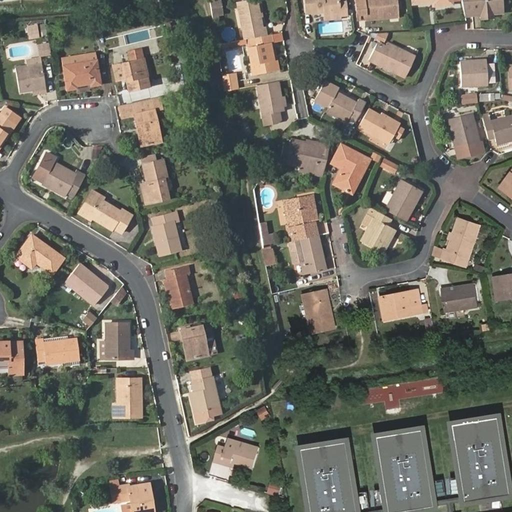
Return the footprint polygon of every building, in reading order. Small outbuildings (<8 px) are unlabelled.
[(222,0),(210,1),(212,18),(224,17),(222,0)] [(253,39),(268,36),(267,27),(263,28),(257,0),(253,0),(238,3),(246,40),(253,39)] [(342,14),(342,16),(348,16),(347,2),(340,2),(339,0),(306,0),(308,15),(319,13),(319,10),(326,10),(326,13),(326,16),(342,14)] [(391,17),(391,20),(399,19),(397,0),(356,0),(358,19),(366,18),(391,17)] [(461,0),(465,16),(479,15),(479,13),(492,12),(492,14),(502,13),(500,0),(461,0)] [(275,43),(273,35),(268,36),(253,39),(254,47),(249,48),(254,75),(279,70),(278,60),(274,61),(271,43),(275,43)] [(38,43),(39,56),(51,56),(51,43),(38,43)] [(377,46),(371,59),(379,63),(378,65),(394,72),(395,68),(408,74),(416,56),(387,44),(385,47),(385,49),(377,46)] [(62,58),(67,89),(77,88),(76,85),(90,83),(91,85),(101,84),(97,60),(96,53),(62,58)] [(129,91),(149,87),(143,58),(113,65),(116,80),(127,78),(129,91)] [(461,61),(462,85),(488,85),(487,61),(461,61)] [(16,67),(20,92),(46,88),(42,63),(16,67)] [(406,77),(408,74),(395,68),(394,72),(406,77)] [(236,76),(223,78),(224,79),(224,84),(237,82),(236,76)] [(237,82),(224,84),(226,92),(238,90),(239,90),(237,82)] [(282,97),(280,82),(259,86),(265,115),(267,126),(279,124),(281,121),(282,121),(280,113),(285,112),(284,107),(282,97)] [(316,100),(329,107),(327,111),(347,123),(349,119),(356,122),(365,103),(359,100),(357,103),(337,92),(339,89),(325,82),(316,100)] [(151,97),(149,87),(129,91),(132,101),(151,97)] [(463,105),(478,102),(477,92),(461,94),(463,105)] [(479,101),(495,101),(495,93),(479,94),(479,101)] [(502,100),(511,102),(511,95),(503,94),(502,100)] [(163,109),(160,96),(152,98),(155,111),(163,109)] [(155,111),(152,98),(132,102),(135,115),(142,146),(161,141),(155,111)] [(132,102),(119,105),(121,118),(135,115),(132,102)] [(0,113),(0,142),(5,136),(7,138),(16,124),(13,123),(18,115),(6,106),(1,114),(0,113)] [(383,117),(369,110),(360,127),(390,143),(399,126),(393,123),(394,121),(384,115),(383,117)] [(490,114),(483,116),(489,139),(495,137),(497,142),(511,138),(511,117),(492,122),(490,114)] [(450,121),(456,149),(479,144),(473,115),(450,121)] [(324,178),(331,146),(320,143),(319,146),(307,144),(292,141),(291,147),(284,146),(282,156),(289,157),(287,164),(302,167),(315,170),(314,174),(314,176),(324,178)] [(346,165),(344,169),(336,184),(351,192),(359,175),(362,176),(370,160),(343,146),(335,160),(346,165)] [(155,154),(141,157),(146,182),(151,203),(169,199),(164,178),(167,177),(163,158),(156,160),(155,154)] [(397,175),(401,166),(384,158),(380,167),(397,175)] [(334,163),(344,169),(346,165),(335,160),(334,163)] [(54,163),(42,184),(65,197),(67,192),(74,196),(85,176),(77,171),(75,174),(54,163)] [(359,175),(351,192),(354,193),(362,176),(359,175)] [(151,203),(146,182),(142,183),(146,204),(151,203)] [(403,182),(387,211),(404,221),(410,210),(412,211),(422,192),(403,182)] [(511,195),(511,190),(505,185),(503,188),(511,195)] [(93,190),(82,208),(94,215),(92,218),(112,230),(113,228),(121,233),(130,217),(103,201),(105,197),(93,190)] [(285,203),(290,224),(317,218),(313,197),(285,203)] [(94,215),(82,208),(79,213),(91,220),(92,218),(94,215)] [(379,211),(362,241),(383,254),(396,230),(388,226),(392,219),(379,211)] [(153,227),(160,255),(181,249),(174,222),(178,221),(176,212),(153,218),(155,226),(153,227)] [(463,256),(472,258),(483,226),(462,219),(451,251),(448,251),(445,259),(460,264),(463,256)] [(319,222),(320,232),(328,231),(326,221),(319,222)] [(260,223),(261,245),(275,245),(274,233),(269,233),(268,222),(260,223)] [(292,236),(293,242),(300,241),(319,237),(316,223),(303,226),(304,233),(292,236)] [(32,236),(17,256),(32,267),(37,262),(52,273),(64,258),(32,236)] [(326,271),(319,237),(300,241),(305,263),(308,275),(326,271)] [(273,250),(264,252),(267,266),(276,265),(273,250)] [(469,267),(472,258),(463,256),(460,264),(469,267)] [(66,281),(94,304),(109,287),(80,264),(66,281)] [(165,279),(172,308),(194,303),(187,275),(191,274),(189,265),(165,271),(167,279),(165,279)] [(511,275),(497,278),(501,299),(511,297),(511,275)] [(455,290),(455,287),(444,288),(448,313),(481,307),(478,286),(455,290)] [(383,298),(388,320),(425,312),(420,290),(383,298)] [(310,306),(315,334),(336,329),(330,301),(332,301),(330,292),(306,297),(307,306),(310,306)] [(80,318),(91,327),(98,318),(87,309),(80,318)] [(424,319),(429,339),(438,337),(433,317),(424,319)] [(106,324),(107,358),(134,358),(134,350),(130,350),(129,323),(106,324)] [(201,325),(208,355),(217,353),(211,323),(201,325)] [(186,339),(191,359),(208,355),(201,325),(181,329),(183,340),(186,339)] [(35,340),(38,361),(46,360),(47,364),(79,360),(76,339),(44,342),(43,339),(35,340)] [(0,366),(8,366),(8,374),(23,374),(21,342),(8,342),(8,341),(0,341),(0,366)] [(196,396),(191,397),(197,423),(206,421),(208,418),(208,416),(221,413),(213,376),(192,381),(195,391),(196,396)] [(118,379),(118,404),(114,404),(114,417),(142,416),(141,379),(118,379)] [(267,406),(258,409),(262,419),(271,415),(267,406)] [(511,486),(500,416),(454,423),(466,494),(467,500),(467,502),(511,494),(511,486)] [(424,428),(378,435),(390,507),(391,511),(390,511),(398,511),(437,505),(437,504),(436,499),(424,428)] [(224,458),(237,462),(254,468),(260,447),(230,438),(227,448),(220,446),(215,461),(222,463),(224,458)] [(348,440),(301,447),(312,511),(359,511),(360,511),(348,440)] [(235,467),(237,462),(224,458),(222,463),(235,467)] [(271,481),(269,493),(281,496),(284,484),(271,481)] [(150,511),(147,496),(151,495),(149,483),(128,487),(128,485),(119,486),(122,500),(130,499),(132,511),(150,511)] [(466,494),(436,499),(437,504),(450,502),(451,511),(454,511),(453,502),(467,500),(466,494)]
